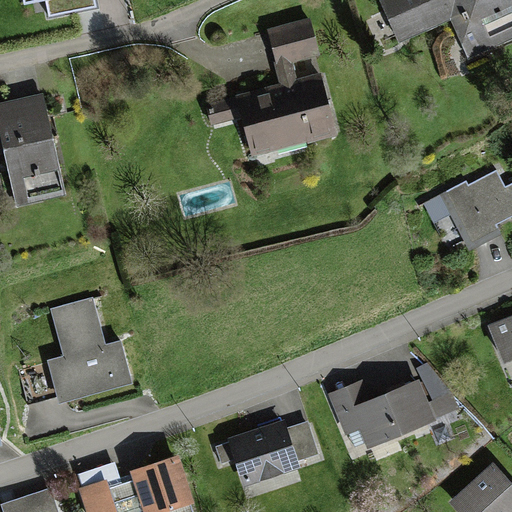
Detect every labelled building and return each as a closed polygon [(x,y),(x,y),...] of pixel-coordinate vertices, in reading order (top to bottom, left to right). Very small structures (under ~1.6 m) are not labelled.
[(29,0),(30,2),(38,0),(52,0),(55,13),(97,4),(96,0),(29,0)] [(511,0),(391,0),(411,43),(465,19),(483,59),(511,46),(511,0)] [(315,18),(272,31),(287,84),(250,94),(267,154),(349,131),(332,72),(305,80),(299,61),(325,53),(315,18)] [(75,192),(50,93),(0,105),(0,155),(14,152),(28,204),(75,192)] [(478,181),(454,193),(485,250),(511,235),(511,174),(510,171),(481,186),(478,181)] [(105,294),(62,309),(77,354),(64,359),(79,405),(153,380),(139,339),(123,345),(105,294)] [(511,321),(503,326),(511,345),(511,321)] [(372,378),(335,393),(354,436),(371,428),(380,450),(448,421),(429,378),(381,399),(372,378)] [(0,440),(12,437),(0,400),(0,440)] [(296,418),(239,437),(253,480),(310,461),(296,418)] [(191,453),(142,470),(156,511),(172,511),(208,500),(191,453)] [(511,511),(511,467),(502,458),(462,500),(474,511),(511,511)] [(130,511),(119,477),(86,487),(93,511),(130,511)] [(65,511),(57,486),(9,502),(12,511),(65,511)]
